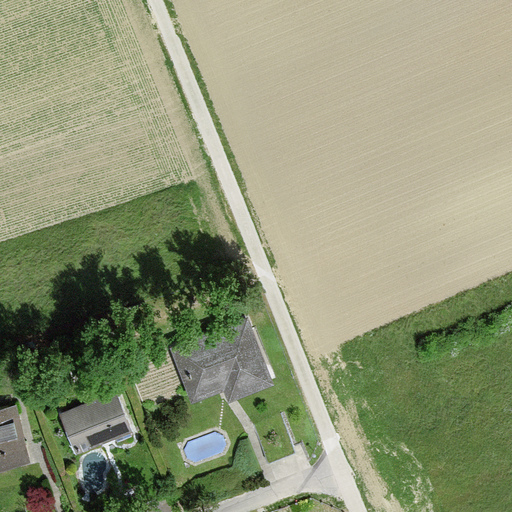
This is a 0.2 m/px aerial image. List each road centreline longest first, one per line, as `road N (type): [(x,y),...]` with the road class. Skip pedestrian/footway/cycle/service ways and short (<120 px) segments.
road 1 (track): [(356,511),(163,0)]
road 2 (residential): [(211,511),(339,469)]
